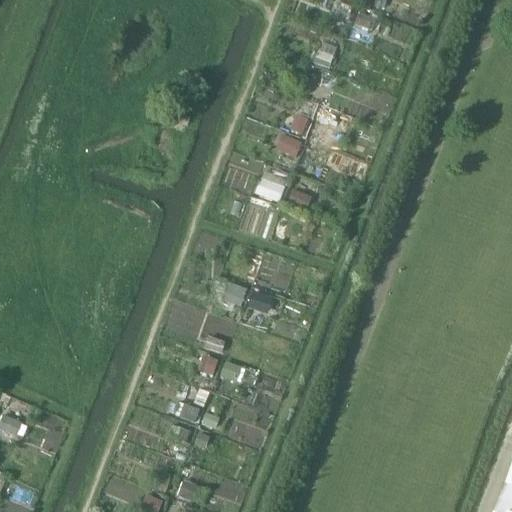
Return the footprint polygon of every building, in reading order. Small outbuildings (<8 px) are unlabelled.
[(388,1),(385,0),(366,0),(365,4),(383,12),(388,1)] [(355,25),(367,30),(371,20),(359,15),(355,25)] [(322,46),(315,64),(329,69),(335,52),(322,46)] [(300,135),(307,119),(299,116),(293,132),(300,135)] [(312,138),(332,147),(338,133),(318,124),(312,138)] [(302,145),(287,139),(281,153),(296,159),(302,145)] [(263,182),(258,196),(278,203),(283,190),(263,182)] [(304,197),(292,192),(288,203),(299,208),(304,197)] [(221,305),(238,311),(245,292),(228,286),(221,305)] [(268,300),(254,295),(249,309),(263,315),(268,300)] [(208,339),(204,350),(221,356),(225,344),(208,339)] [(200,378),(210,382),(215,368),(205,364),(200,378)] [(225,364),(220,378),(230,382),(236,367),(225,364)] [(187,408),(182,419),(194,424),(199,413),(187,408)] [(205,416),(202,426),(211,429),(214,419),(205,416)] [(0,426),(0,430),(14,436),(18,425),(3,419),(0,426)] [(174,442),(184,446),(189,432),(179,428),(174,442)] [(195,446),(202,449),(206,438),(199,436),(195,446)] [(511,511),(511,466),(494,511),(511,511)] [(164,494),(169,484),(162,481),(157,492),(164,494)] [(199,488),(183,483),(177,498),(193,504),(199,488)] [(151,498),(145,511),(158,511),(162,503),(151,498)]
